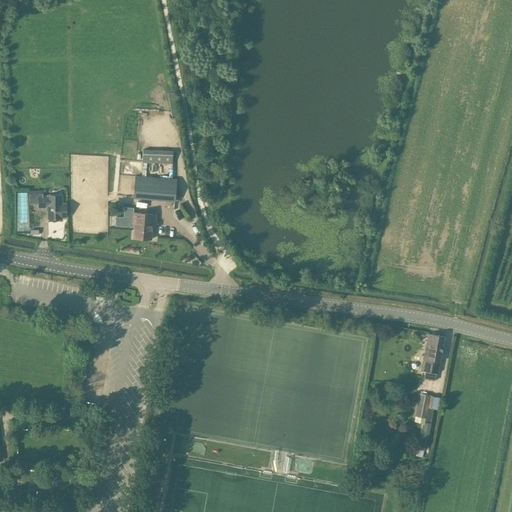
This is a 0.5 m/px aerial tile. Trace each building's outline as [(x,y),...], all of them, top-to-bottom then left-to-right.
[(142,163),(172,164),(173,151),(143,150),(142,163)] [(133,199),(174,202),(176,179),(134,176),(133,199)] [(47,211),(48,219),(62,219),(62,218),(66,218),(65,203),(62,204),(61,195),(47,196),(43,196),(43,191),(38,191),(38,207),(46,207),(46,211),(47,211)] [(28,192),(18,192),(18,228),(28,228),(28,192)] [(133,238),(151,239),(152,223),(155,223),(155,215),(132,213),(131,224),(134,224),(133,238)] [(423,379),(434,381),(436,373),(437,373),(444,337),(428,334),(421,371),(425,372),(423,379)] [(425,422),(431,423),(436,397),(419,394),(415,416),(425,418),(425,422)] [(427,438),(430,425),(424,424),(423,423),(420,437),(427,438)] [(145,511),(149,511),(152,498),(146,497),(143,511),(145,511)]
